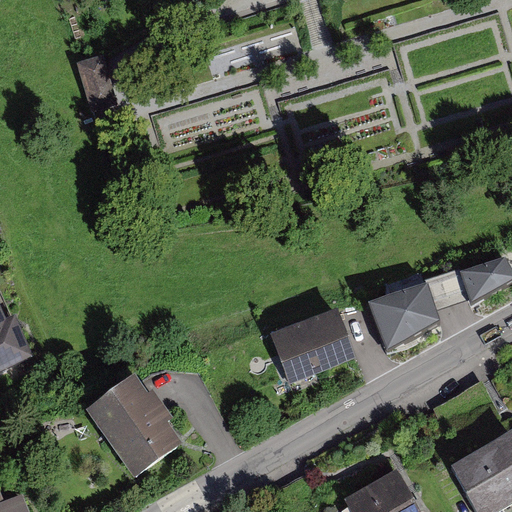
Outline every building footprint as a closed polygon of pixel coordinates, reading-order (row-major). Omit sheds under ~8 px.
[(104,55),(78,63),(93,113),(119,105),(104,55)] [(461,272),(443,279),(453,308),(470,304),(471,309),(511,288),(511,272),(507,262),(463,277),(461,272)] [(428,289),(370,307),(388,357),(442,327),(437,313),(453,308),(443,279),(427,285),(428,289)] [(0,371),(35,356),(16,313),(7,317),(0,300),(0,371)] [(355,358),(337,315),(274,340),(291,384),(355,358)] [(136,389),(93,419),(136,480),(179,450),(136,389)] [(511,429),(451,464),(479,511),(500,511),(511,505),(511,429)] [(396,475),(348,503),(352,511),(417,511),(413,504),(396,475)] [(302,511),(321,503),(308,479),(268,499),(274,511),(302,511)] [(0,501),(0,511),(26,511),(22,501),(3,508),(0,501)]
